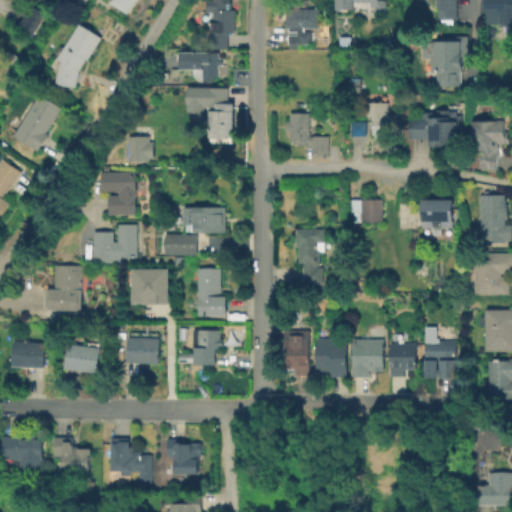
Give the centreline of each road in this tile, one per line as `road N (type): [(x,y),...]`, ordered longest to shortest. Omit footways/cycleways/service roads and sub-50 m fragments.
road 1 (residential): [(255,0),(263,407)]
road 2 (residential): [(171,0),(19,251)]
road 3 (residential): [(228,410),(0,408)]
road 4 (residential): [(442,409),(425,402),(281,402),(228,410)]
road 5 (residential): [(258,172),(387,162),(437,168)]
